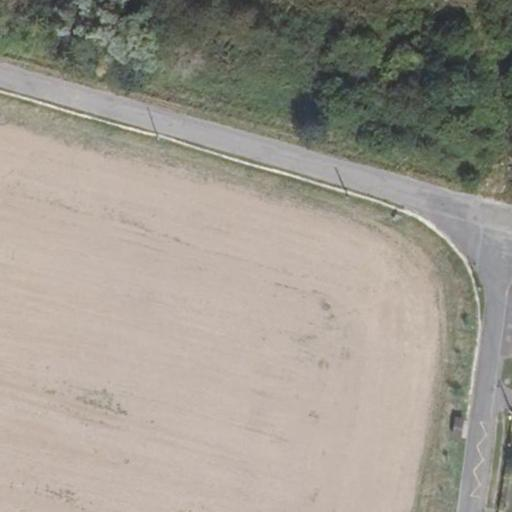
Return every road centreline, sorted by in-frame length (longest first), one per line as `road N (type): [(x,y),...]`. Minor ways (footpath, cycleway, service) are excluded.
road 1 (tertiary): [(0,85),(500,226)]
road 2 (track): [(500,226),(507,141),(499,65),(457,0)]
road 3 (tertiary): [(460,511),(487,299)]
